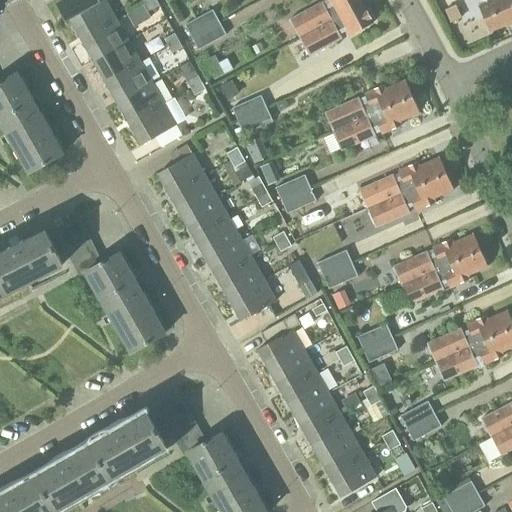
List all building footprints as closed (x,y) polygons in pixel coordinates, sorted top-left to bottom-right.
[(69,19),(100,2),(98,0),(59,0),(54,3),(66,23),(70,20),(69,19)] [(81,41),(116,21),(104,0),(102,0),(100,2),(69,19),(70,20),(71,23),(75,34),(77,34),(81,41)] [(155,0),(153,0),(144,5),(148,12),(159,6),(155,0)] [(289,20),(299,38),(363,4),(360,0),(327,0),(330,3),(324,6),(322,2),(289,20)] [(490,32),(510,24),(499,0),(476,0),(477,0),(481,0),(483,4),(478,6),(490,32)] [(511,0),(499,0),(510,24),(511,22),(511,0)] [(373,23),(363,4),(299,38),(309,57),(342,39),(340,35),(345,32),(348,37),(373,23)] [(184,25),(191,38),(219,23),(212,10),(184,25)] [(91,58),(93,62),(128,42),(116,21),(81,41),(85,48),(84,49),(91,58)] [(226,35),(219,23),(191,38),(198,50),(226,35)] [(174,34),(164,40),(167,47),(178,41),(174,34)] [(178,41),(167,47),(171,54),(182,48),(178,41)] [(140,63),(128,42),(93,62),(95,65),(99,76),(101,75),(105,82),(140,63)] [(152,84),(140,63),(105,82),(109,90),(108,91),(115,100),(117,103),(152,84)] [(16,73),(0,82),(0,118),(32,100),(16,73)] [(197,76),(187,82),(191,89),(201,83),(197,76)] [(239,94),(232,80),(220,87),(228,100),(239,94)] [(324,114),(332,132),(412,98),(405,81),(385,90),(384,85),(365,94),(367,99),(361,102),(359,98),(324,114)] [(201,83),(191,89),(194,96),(205,90),(201,83)] [(152,84),(117,103),(119,107),(123,118),(125,117),(129,124),(163,104),(152,84)] [(232,109),(237,122),(267,109),(261,96),(232,109)] [(341,152),(376,136),(374,132),(380,129),(383,134),(402,126),(400,122),(419,113),(412,98),(332,132),(341,152)] [(0,118),(0,123),(9,140),(28,174),(62,154),(32,100),(0,118)] [(176,126),(163,104),(129,124),(133,131),(131,133),(139,142),(141,146),(176,126)] [(267,109),(237,122),(243,135),(272,122),(267,109)] [(226,154),(230,161),(241,156),(237,148),(226,154)] [(169,196),(204,176),(192,155),(157,174),(159,178),(163,189),(165,189),(169,196)] [(245,163),(241,156),(230,161),(234,168),(245,163)] [(358,191),(367,209),(446,175),(439,158),(420,167),(418,163),(399,171),(401,176),(395,179),(393,175),(358,191)] [(247,165),(235,173),(240,182),(253,175),(247,165)] [(275,188),(281,201),(310,188),(305,175),(275,188)] [(367,209),(375,228),(410,213),(408,209),(414,206),(417,211),(436,203),(434,199),(453,190),(446,175),(367,209)] [(216,197),(204,176),(169,196),(173,203),(172,204),(179,213),(181,217),(216,197)] [(253,194),(257,201),(268,195),(264,188),(253,194)] [(281,201),(287,214),(316,201),(310,188),(281,201)] [(268,195),(257,201),(261,208),(272,202),(268,195)] [(216,197),(181,217),(183,220),(187,231),(189,230),(193,237),(228,217),(216,197)] [(240,239),(228,217),(193,237),(197,245),(196,246),(203,255),(205,258),(240,239)] [(62,243),(85,232),(80,221),(57,233),(62,243)] [(11,249),(0,254),(0,285),(5,295),(18,288),(20,290),(29,285),(28,283),(62,265),(45,232),(21,244),(21,243),(11,248),(11,249)] [(91,242),(85,232),(62,243),(67,254),(91,242)] [(272,238),(276,245),(287,240),(283,233),(272,238)] [(392,267),(401,286),(480,251),(473,235),(454,243),(452,239),(433,247),(436,253),(429,256),(427,252),(392,267)] [(252,259),(240,239),(205,258),(207,262),(211,273),(213,272),(217,279),(252,259)] [(287,240),(276,245),(280,253),(291,247),(287,240)] [(96,252),(91,242),(67,254),(73,264),(96,252)] [(317,264),(323,277),(352,263),(346,251),(317,264)] [(487,267),(480,251),(401,286),(409,305),(444,290),(442,285),(449,282),(451,288),(470,280),(468,276),(487,267)] [(101,263),(96,252),(73,264),(79,276),(85,273),(85,272),(101,263)] [(119,253),(101,263),(85,272),(85,273),(100,299),(134,280),(119,253)] [(227,297),(229,300),(263,280),(252,259),(217,279),(221,286),(219,288),(227,297)] [(323,277),(328,290),(358,276),(352,263),(323,277)] [(100,299),(112,321),(131,353),(165,334),(134,280),(100,299)] [(276,302),(263,280),(229,300),(231,303),(235,314),(236,314),(241,321),(276,302)] [(317,294),(314,289),(310,282),(300,288),(306,300),(317,294)] [(326,311),(323,304),(312,310),(316,317),(326,311)] [(463,333),(461,329),(426,344),(435,363),(511,328),(511,322),(507,311),(488,320),(486,316),(466,325),(468,331),(463,333)] [(294,314),(283,320),(288,331),(300,324),(294,314)] [(357,337),(363,350),(392,337),(386,324),(357,337)] [(511,328),(435,363),(443,382),(478,366),(476,362),(481,360),(484,365),(504,356),(502,352),(511,347),(511,328)] [(267,368),(269,372),(304,352),(292,331),(257,350),(262,358),(260,359),(267,368)] [(363,350),(369,363),(398,351),(392,337),(363,350)] [(339,360),(350,354),(346,347),(335,353),(339,360)] [(316,373),(304,352),(269,372),(271,375),(275,386),(277,385),(281,393),(316,373)] [(354,361),(350,354),(339,360),(343,367),(354,361)] [(391,381),(384,364),(370,370),(378,387),(391,381)] [(316,373),(281,393),(285,400),(284,401),(291,410),(293,413),(328,394),(316,373)] [(367,400),(377,394),(373,387),(363,393),(367,400)] [(340,415),(328,394),(293,413),(295,417),(299,428),(301,427),(305,434),(340,415)] [(377,394),(367,400),(370,407),(381,401),(377,394)] [(166,425),(188,412),(182,402),(160,414),(166,425)] [(434,414),(428,402),(399,417),(406,429),(434,414)] [(511,402),(480,420),(490,438),(511,426),(511,402)] [(166,425),(171,435),(194,422),(188,412),(166,425)] [(114,434),(91,447),(110,479),(123,472),(124,474),(133,469),(133,466),(166,448),(147,414),(123,428),(123,427),(113,433),(114,434)] [(406,429),(413,442),(441,427),(434,414),(406,429)] [(340,415),(305,434),(309,442),(307,443),(315,452),(317,455),(352,435),(340,415)] [(199,432),(194,422),(171,435),(177,445),(199,432)] [(511,426),(490,438),(500,456),(511,449),(511,426)] [(381,437),(385,444),(396,438),(392,431),(381,437)] [(205,443),(199,432),(177,445),(183,455),(187,453),(205,443)] [(203,480),(237,461),(222,434),(205,443),(187,453),(203,480)] [(363,456),(352,435),(317,455),(319,459),(323,469),(325,469),(329,476),(363,456)] [(396,438),(385,444),(389,451),(400,445),(396,438)] [(110,479),(91,447),(69,460),(68,459),(58,464),(59,465),(36,478),(55,511),(87,492),(89,494),(98,489),(97,487),(110,479)] [(363,456),(329,476),(333,483),(331,485),(339,494),(341,498),(376,478),(363,456)] [(203,480),(215,501),(220,511),(265,511),(237,461),(203,480)] [(4,497),(0,498),(0,511),(52,511),(55,511),(36,478),(14,491),(13,490),(3,496),(4,497)] [(443,497),(450,510),(478,494),(471,482),(443,497)] [(406,507),(395,489),(371,503),(376,511),(404,511),(406,507)] [(474,511),(485,506),(478,494),(450,510),(451,511),(474,511)] [(432,503),(421,509),(422,511),(432,511),(436,510),(435,510),(432,503)]
